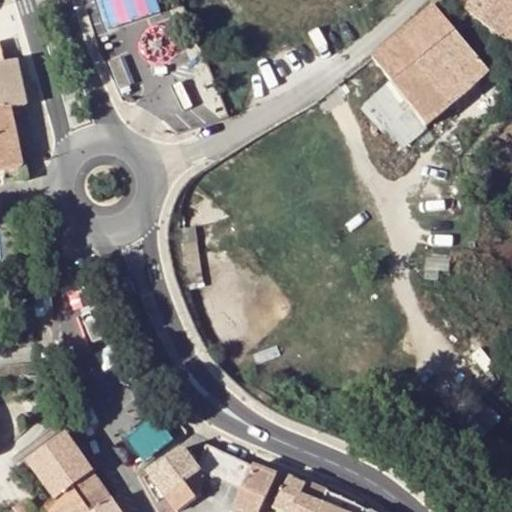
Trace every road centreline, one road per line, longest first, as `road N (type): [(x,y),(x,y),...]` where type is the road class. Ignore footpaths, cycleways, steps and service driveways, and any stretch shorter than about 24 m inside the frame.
road 1 (track): [(322,80),(382,195),(407,297),(429,339),(511,418)]
road 2 (residential): [(412,0),(322,80),(228,138),(147,167)]
road 3 (tertiary): [(79,222),(60,259),(63,328),(142,511)]
road 4 (secondary): [(187,381),(229,416),(378,487),(403,511)]
road 5 (secondary): [(101,228),(151,340),(187,381)]
road 6 (secondary): [(187,381),(138,212)]
road 7 (secondary): [(27,0),(69,149)]
road 8 (secondary): [(117,137),(66,0)]
